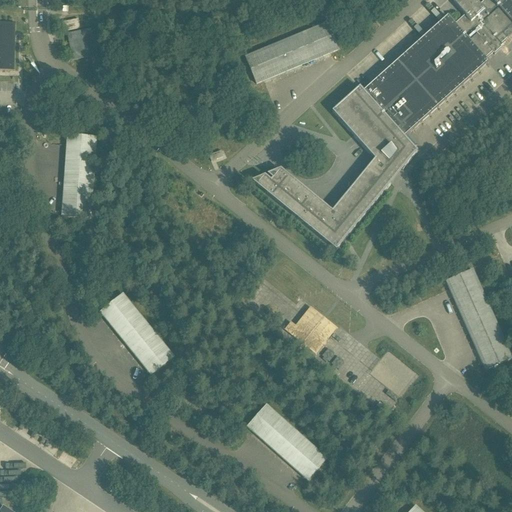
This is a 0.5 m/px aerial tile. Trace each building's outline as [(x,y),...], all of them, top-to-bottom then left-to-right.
[(262,192),(336,252),(343,243),(346,240),(391,185),(388,182),(399,168),(402,171),(417,153),(404,139),(414,130),(487,65),(489,64),(487,62),(486,61),(493,54),(494,56),(503,48),(502,46),(505,43),(511,36),(511,0),(485,0),(479,5),(474,0),(456,0),(453,4),(464,16),(466,18),(463,20),(462,18),(461,19),(454,25),(448,18),(447,18),(446,19),(364,92),(363,93),(359,89),(332,113),(353,137),(374,161),(377,164),(369,175),(366,172),(332,213),(329,217),(288,183),(284,188),(273,179),(272,180),(271,182),(263,191),(262,192)] [(63,23),(62,23),(62,24),(63,26),(64,32),(64,33),(77,30),(80,29),(78,20),(63,23)] [(0,24),(0,71),(13,72),(14,25),(0,24)] [(287,74),(338,53),(327,25),(244,59),(256,87),(287,74)] [(96,58),(90,31),(66,36),(72,63),(96,58)] [(96,139),(66,137),(60,218),(90,221),(96,139)] [(221,152),(209,157),(211,163),(223,158),(221,152)] [(445,284),(484,372),(511,360),(473,272),(445,284)] [(99,315),(150,378),(174,359),(123,296),(99,315)] [(246,429),(307,484),(327,461),(267,407),(246,429)]
